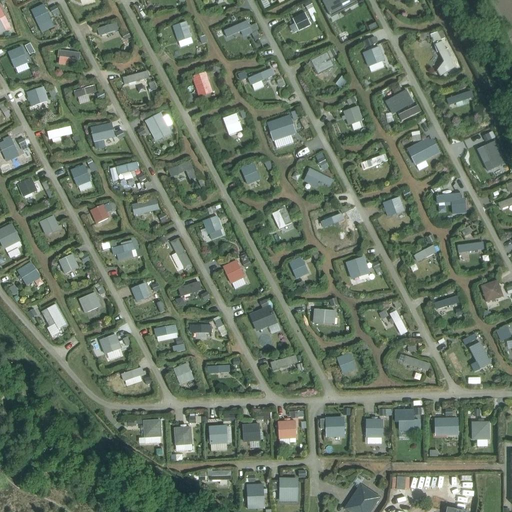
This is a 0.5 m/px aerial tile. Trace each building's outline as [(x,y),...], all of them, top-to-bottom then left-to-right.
[(48,20),(37,2),(25,9),(35,28),(48,20)] [(305,4),(311,16),(317,14),(311,2),(305,4)] [(359,16),(360,6),(332,3),(331,13),(359,16)] [(50,8),(54,17),(60,14),(57,5),(50,8)] [(12,28),(1,6),(0,6),(0,31),(1,33),(12,28)] [(306,19),(301,10),(286,18),(291,28),(306,19)] [(113,21),(94,27),(97,35),(115,29),(113,21)] [(248,30),(244,21),(219,29),(223,39),(248,30)] [(190,30),(187,22),(167,29),(170,37),(190,30)] [(250,28),(256,41),(261,38),(255,26),(250,28)] [(31,43),(22,46),(28,61),(37,57),(31,43)] [(381,62),(371,45),(359,52),(370,69),(381,62)] [(451,64),(440,45),(430,50),(441,69),(451,64)] [(23,67),(16,53),(7,58),(14,72),(23,67)] [(78,56),(58,53),(57,62),(76,65),(78,56)] [(337,65),(333,56),(311,64),(314,73),(337,65)] [(270,78),(267,70),(247,77),(249,84),(270,78)] [(141,80),(138,72),(118,78),(121,86),(141,80)] [(209,87),(199,72),(190,78),(200,93),(209,87)] [(90,97),(89,88),(72,89),(73,99),(90,97)] [(44,101),(42,89),(22,93),(24,105),(44,101)] [(56,89),(50,90),(53,102),(59,100),(56,89)] [(468,100),(463,89),(440,100),(445,110),(468,100)] [(388,109),(406,101),(402,92),(384,100),(388,109)] [(358,100),(336,107),(339,117),(362,110),(358,100)] [(240,121),(246,119),(244,110),(237,112),(240,121)] [(237,134),(228,118),(219,123),(228,139),(237,134)] [(159,119),(145,123),(147,132),(161,129),(159,119)] [(291,131),(289,119),(272,122),(274,133),(291,131)] [(113,130),(111,120),(92,123),(93,133),(113,130)] [(64,135),(63,128),(45,132),(47,139),(64,135)] [(116,133),(119,139),(125,135),(122,130),(116,133)] [(19,154),(23,152),(15,135),(12,136),(19,154)] [(24,137),(19,139),(22,150),(28,148),(24,137)] [(490,165),(500,160),(491,142),(481,146),(490,165)] [(433,156),(430,147),(407,153),(409,162),(433,156)] [(324,153),(316,156),(322,170),(329,168),(324,153)] [(355,161),(358,171),(378,164),(375,154),(355,161)] [(93,159),(88,161),(92,172),(98,170),(93,159)] [(255,181),(245,159),(236,163),(246,185),(255,181)] [(164,171),(168,179),(191,169),(187,161),(164,171)] [(129,174),(129,165),(114,165),(114,174),(129,174)] [(87,183),(79,166),(68,171),(76,188),(87,183)] [(321,190),(326,183),(306,170),(302,177),(321,190)] [(38,194),(28,175),(14,183),(23,202),(38,194)] [(455,197),(451,188),(429,197),(432,206),(455,197)] [(400,194),(379,201),(382,211),(403,205),(400,194)] [(511,206),(511,195),(498,202),(502,211),(511,206)] [(146,203),(129,207),(131,216),(148,212),(146,203)] [(107,221),(99,204),(88,209),(96,226),(107,221)] [(57,229),(46,209),(32,216),(44,237),(57,229)] [(287,230),(278,213),(268,218),(278,235),(287,230)] [(339,223),(337,216),(314,225),(317,232),(339,223)] [(216,228),(212,218),(201,222),(204,223),(216,228)] [(18,243),(12,230),(0,235),(0,239),(4,249),(18,243)] [(480,250),(478,239),(454,243),(455,253),(480,250)] [(113,256),(136,249),(133,241),(111,248),(113,256)] [(176,249),(172,241),(157,249),(161,257),(176,249)] [(434,256),(432,247),(407,256),(410,264),(434,256)] [(81,257),(84,263),(90,260),(87,254),(81,257)] [(301,276),(291,255),(284,259),(294,279),(301,276)] [(79,272),(74,257),(58,263),(64,278),(79,272)] [(38,278),(33,266),(19,272),(25,285),(38,278)] [(374,286),(363,266),(356,270),(367,290),(374,286)] [(240,285),(232,267),(222,272),(231,289),(240,285)] [(195,289),(192,280),(173,286),(176,295),(195,289)] [(158,282),(152,285),(155,291),(161,289),(158,282)] [(505,294),(502,282),(478,287),(480,300),(505,294)] [(147,303),(138,286),(129,291),(138,308),(147,303)] [(99,308),(89,289),(78,294),(87,314),(99,308)] [(433,314),(454,303),(450,294),(429,305),(433,314)] [(60,314),(55,301),(41,307),(47,320),(60,314)] [(398,331),(387,309),(377,315),(389,336),(398,331)] [(331,310),(311,311),(312,320),(331,319),(331,310)] [(269,321),(265,312),(253,316),(257,326),(269,321)] [(400,316),(408,331),(413,328),(405,313),(400,316)] [(207,329),(203,319),(191,324),(194,333),(207,329)] [(151,329),(153,337),(173,331),(171,323),(151,329)] [(122,347),(115,335),(101,344),(108,356),(122,347)] [(485,364),(476,344),(469,348),(477,367),(485,364)] [(349,364),(340,347),(330,352),(340,370),(349,364)] [(233,374),(224,354),(212,360),(221,379),(233,374)] [(416,368),(419,360),(402,355),(400,364),(416,368)] [(270,361),(270,371),(290,370),(290,360),(270,361)] [(194,383),(184,364),(173,369),(182,389),(194,383)] [(121,389),(144,377),(139,366),(116,378),(121,389)] [(398,430),(420,431),(421,409),(394,408),(394,421),(399,421),(398,430)] [(460,436),(459,417),(434,418),(435,436),(460,436)] [(366,443),(384,443),(383,419),(365,419),(366,443)] [(158,422),(141,423),(142,440),(159,439),(158,422)] [(259,426),(240,427),(241,444),(260,444),(259,426)] [(343,426),(327,426),(327,442),(343,442),(343,426)] [(225,428),(208,428),(209,445),(226,444),(225,428)] [(188,429),(173,430),(174,446),(189,445),(188,429)] [(296,429),(276,429),(277,446),(296,445),(296,429)] [(489,429),(474,429),(474,445),(489,445),(489,429)] [(230,472),(197,474),(198,484),(230,483),(230,472)] [(394,476),(393,489),(405,489),(405,483),(409,483),(410,477),(394,476)] [(360,484),(344,509),(348,511),(370,511),(381,497),(360,484)] [(297,485),(281,485),(281,502),(297,502),(297,485)] [(263,487),(245,488),(246,506),(264,505),(263,487)]
